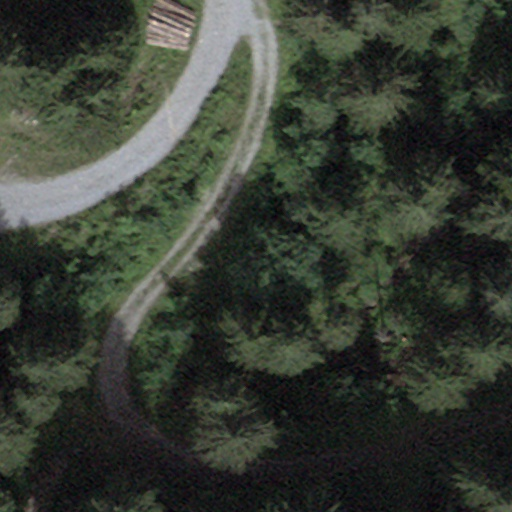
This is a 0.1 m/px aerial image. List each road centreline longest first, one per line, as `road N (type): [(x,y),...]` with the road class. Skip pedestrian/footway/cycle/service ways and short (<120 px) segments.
road 1 (track): [(511,397),(400,443),(270,468),(210,468),(131,432),(113,398),(113,359),(198,242),(263,121),(264,40),(233,1)]
road 2 (track): [(0,204),(84,195),(133,165),(186,111),(233,1)]
